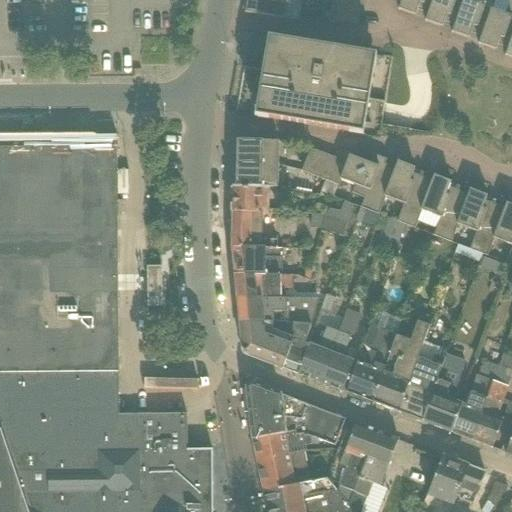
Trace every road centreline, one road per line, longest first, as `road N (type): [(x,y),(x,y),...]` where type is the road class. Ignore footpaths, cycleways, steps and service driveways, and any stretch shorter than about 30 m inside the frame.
road 1 (residential): [(198,116),(435,149),(511,177)]
road 2 (residential): [(218,357),(511,467)]
road 3 (residential): [(215,19),(320,37),(412,39),(511,69)]
road 4 (residential): [(218,357),(201,275),(198,116)]
road 5 (residential): [(200,97),(0,99)]
